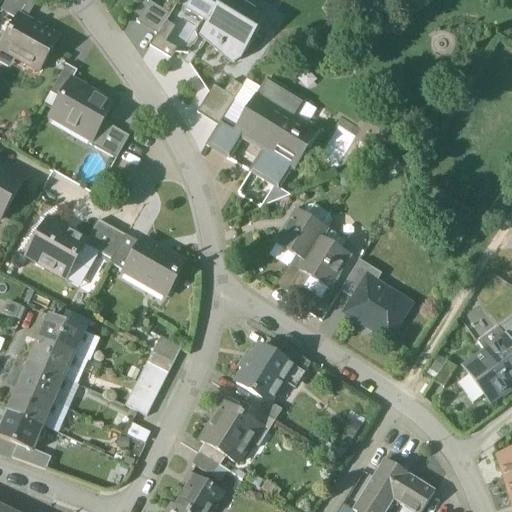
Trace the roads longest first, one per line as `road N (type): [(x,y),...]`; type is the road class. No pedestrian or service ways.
road 1 (residential): [(76,0),(175,138),(208,225),(212,296)]
road 2 (residential): [(212,296),(195,378),(128,511)]
road 3 (residential): [(212,296),(398,400)]
road 4 (track): [(511,223),(398,400)]
road 5 (unknown): [(175,138),(123,208),(106,212),(40,183)]
road 6 (residential): [(398,400),(328,511)]
